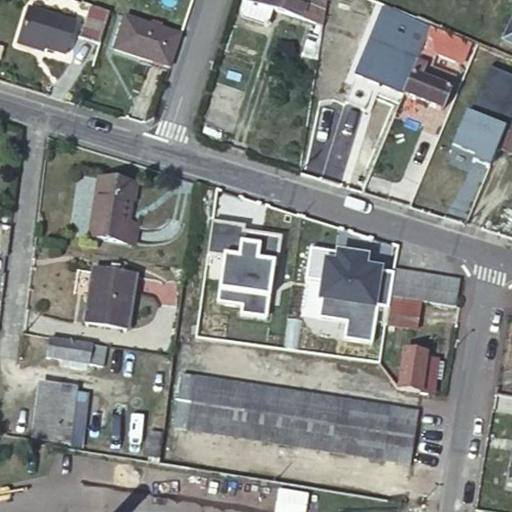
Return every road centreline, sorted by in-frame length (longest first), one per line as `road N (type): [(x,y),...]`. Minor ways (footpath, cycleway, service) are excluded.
road 1 (residential): [(492,255),(165,154)]
road 2 (unclassified): [(492,255),(448,511)]
road 3 (residential): [(36,114),(7,356)]
road 4 (unclassified): [(165,154),(215,0)]
road 5 (residential): [(165,154),(36,114)]
